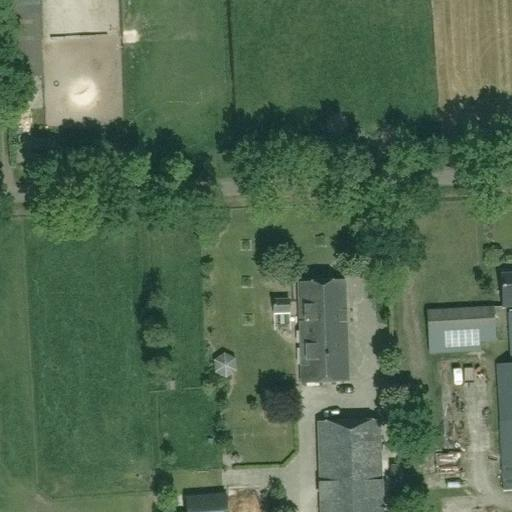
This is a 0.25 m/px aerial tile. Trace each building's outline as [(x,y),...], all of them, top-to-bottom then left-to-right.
[(13,17),(15,29),(33,25),(30,14),(13,17)] [(501,310),(511,309),(511,273),(499,274),(501,310)] [(344,283),(299,285),(303,385),(348,383),(344,283)] [(289,300),(273,300),(273,312),(289,312),(289,300)] [(479,353),(478,342),(495,341),(493,309),(427,313),(429,355),(479,353)] [(511,315),(508,316),(510,365),(497,366),(503,490),(511,489),(511,315)] [(319,424),(321,511),(381,511),(379,423),(319,424)] [(226,511),(226,495),(186,498),(187,511),(226,511)]
